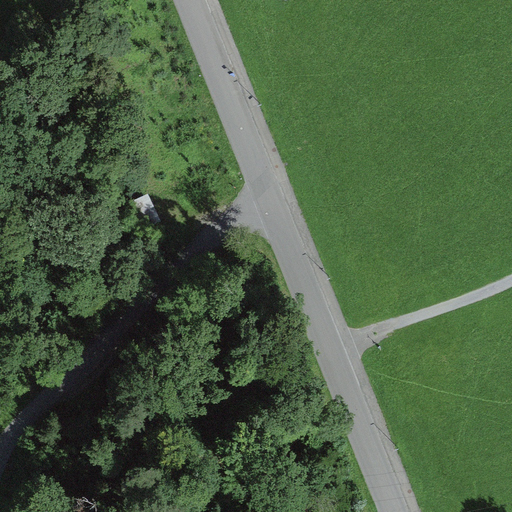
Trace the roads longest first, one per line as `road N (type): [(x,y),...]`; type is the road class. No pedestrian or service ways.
road 1 (residential): [(264,185),(14,435),(0,477)]
road 2 (residential): [(394,511),(264,185)]
road 3 (residential): [(264,185),(189,0)]
road 4 (track): [(511,281),(330,351)]
